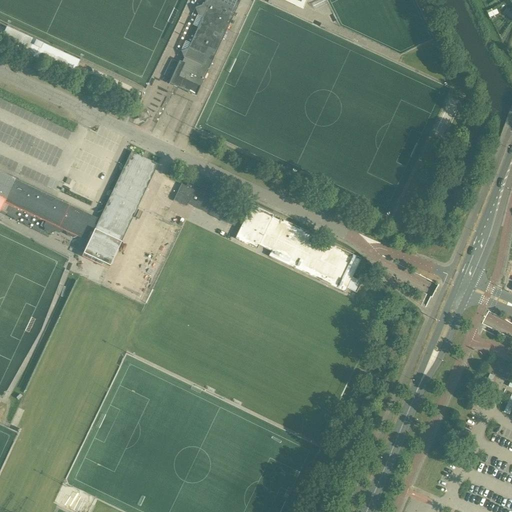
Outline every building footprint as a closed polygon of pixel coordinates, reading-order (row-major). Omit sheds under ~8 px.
[(177,88),(196,96),(200,88),(233,15),(240,0),(205,0),(203,7),(197,9),(199,15),(205,18),(190,51),(183,53),(186,59),(184,64),(177,66),(173,75),(175,81),(173,86),(177,88)] [(304,7),(307,0),(284,0),(303,9),(304,7)] [(80,61),(7,27),(0,40),(0,41),(73,76),(80,61)] [(74,77),(83,81),(85,76),(83,75),(77,72),(74,77)] [(158,165),(157,165),(142,158),(131,152),(118,179),(116,184),(99,220),(83,254),(92,258),(110,267),(120,245),(158,165)] [(78,223),(81,218),(82,219),(82,218),(85,219),(86,216),(84,215),(85,213),(15,180),(14,177),(12,178),(0,172),(0,198),(5,201),(4,203),(46,222),(44,226),(45,231),(50,233),(55,232),(57,227),(65,231),(67,236),(73,239),(80,236),(83,230),(81,226),(82,225),(78,223)] [(191,189),(180,185),(173,200),(186,207),(187,205),(234,227),(242,210),(192,187),(191,189)] [(247,213),(235,239),(257,249),(259,246),(271,251),(268,257),(345,293),(347,289),(352,278),(361,259),(356,257),(354,256),(305,233),(306,231),(288,223),(283,221),(282,222),(282,223),(272,218),(273,216),(271,215),(255,207),(251,205),(251,206),(247,213)] [(165,264),(181,225),(153,214),(138,250),(158,258),(157,261),(165,264)] [(352,278),(347,289),(356,293),(361,282),(352,278)]
